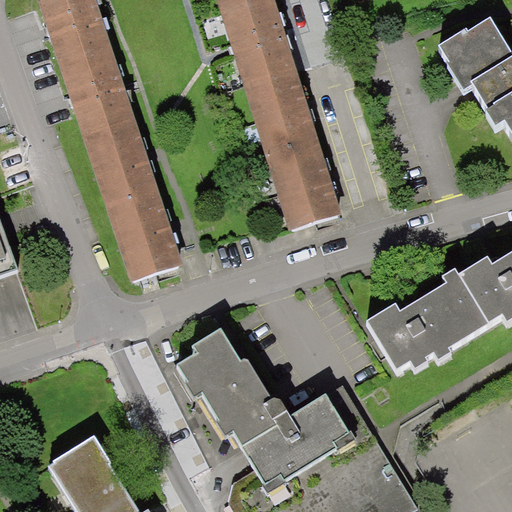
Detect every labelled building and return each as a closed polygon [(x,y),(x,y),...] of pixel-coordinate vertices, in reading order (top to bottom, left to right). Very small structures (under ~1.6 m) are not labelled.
[(90,0),(39,0),(134,286),(180,271),(90,0)] [(274,0),(218,0),(288,230),(339,214),(274,0)] [(511,72),(488,27),(433,59),(463,109),(471,101),(511,170),(511,72)] [(0,217),(0,274),(18,268),(0,217)] [(397,309),(368,327),(398,375),(412,367),(415,373),(427,366),(425,364),(434,358),(438,365),(451,357),(448,353),(503,319),(507,326),(511,323),(511,257),(492,269),(488,262),(459,279),(456,274),(443,282),(447,287),(401,316),(397,309)] [(230,325),(172,359),(199,404),(203,402),(225,437),(231,434),(235,440),(250,465),(232,475),(226,501),(232,511),(420,511),(421,511),(344,384),(286,418),(282,411),(230,325)] [(141,511),(97,441),(47,473),(72,511),(141,511)]
